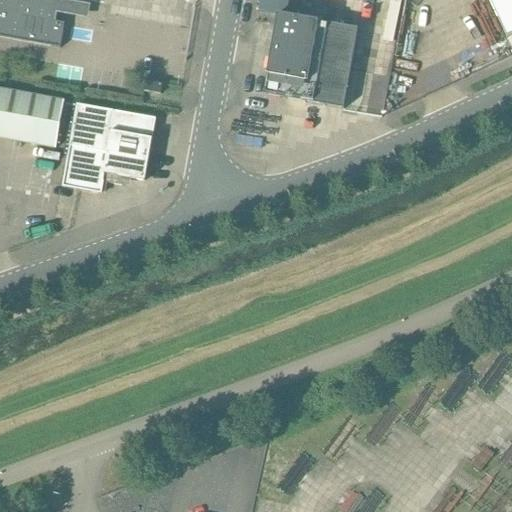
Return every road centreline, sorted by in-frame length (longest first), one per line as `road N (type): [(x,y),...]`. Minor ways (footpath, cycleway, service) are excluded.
road 1 (tertiary): [(511,282),(378,341),(0,479)]
road 2 (unclassified): [(219,209),(372,156),(511,91)]
road 3 (unclassified): [(0,287),(219,209)]
road 4 (unclassified): [(219,209),(205,145),(231,0)]
road 5 (unknown): [(300,511),(328,486),(474,424)]
